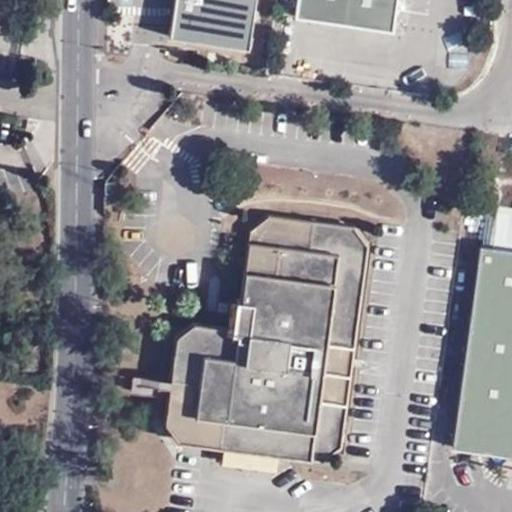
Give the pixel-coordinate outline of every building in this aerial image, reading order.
[(176,0),(171,44),(257,56),(263,0),(280,0),(176,0)] [(397,0),(297,0),(295,18),(393,32),(397,0)] [(314,457),(336,441),(366,245),(353,226),(263,211),(247,225),(237,293),(230,293),(224,324),(191,318),(170,332),(170,333),(159,412),(174,435),(220,443),(274,449),(314,457)] [(511,249),(480,245),(452,447),(511,455),(511,249)] [(274,449),(220,443),(218,459),(271,468),(274,449)]
